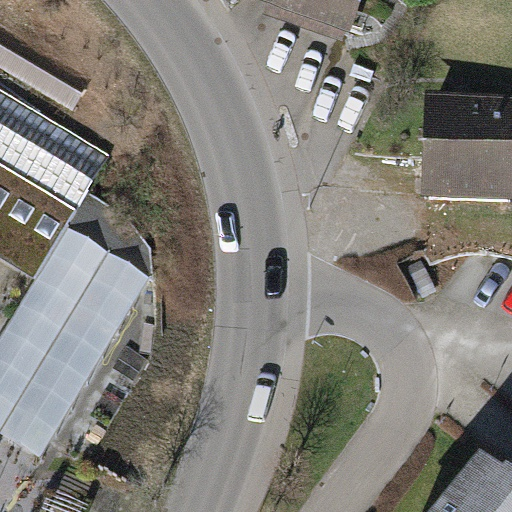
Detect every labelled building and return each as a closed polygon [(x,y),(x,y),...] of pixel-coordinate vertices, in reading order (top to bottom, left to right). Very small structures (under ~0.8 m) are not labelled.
[(370,0),(272,0),(266,22),(356,49),(370,0)] [(0,78),(75,118),(91,88),(0,39),(0,78)] [(113,161),(0,96),(0,261),(43,285),(113,161)] [(511,108),(431,105),(426,211),(511,214),(511,108)] [(511,511),(511,483),(498,473),(466,511),(511,511)]
